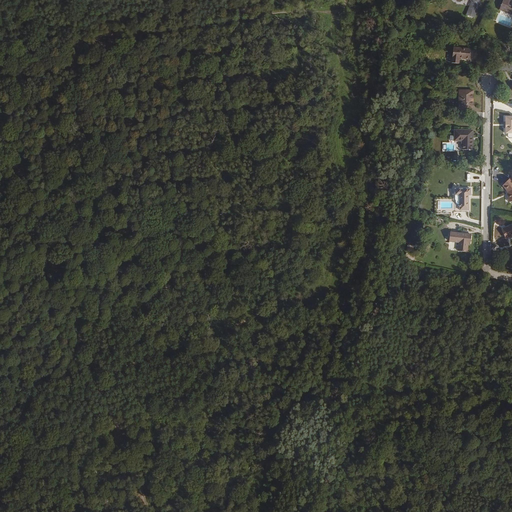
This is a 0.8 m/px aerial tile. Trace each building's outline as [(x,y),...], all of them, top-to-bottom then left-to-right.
[(502,0),(499,9),(511,15),(511,2),(509,1),(509,0),(502,0)] [(473,17),(480,2),(479,2),(472,1),(466,14),(473,17)] [(479,50),(471,49),(453,47),(452,63),(459,63),(459,58),(459,56),(463,57),(463,58),(470,59),(470,62),(477,62),(478,54),(479,50)] [(473,90),(459,90),(459,110),(473,110),(473,90)] [(462,149),(473,149),(473,130),(454,130),(454,141),(462,141),(462,149)] [(511,179),(510,178),(503,185),(506,190),(508,189),(509,192),(510,201),(511,200),(511,179)] [(470,195),(471,189),(455,189),(455,195),(459,195),(459,204),(459,210),(469,210),(469,195),(470,195)] [(511,225),(502,229),(505,239),(511,235),(511,225)] [(470,244),(471,234),(450,232),(449,241),(459,242),(458,251),(467,252),(468,243),(470,244)]
